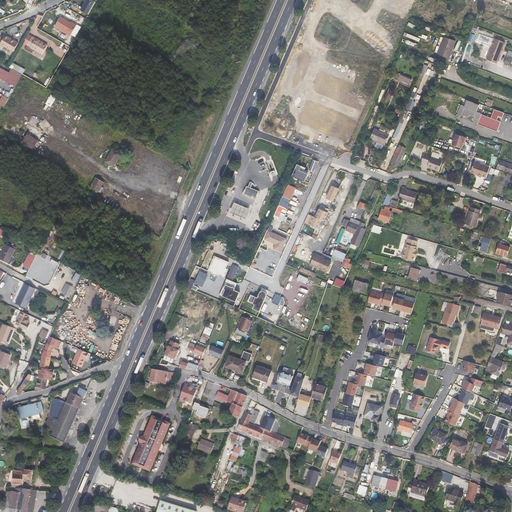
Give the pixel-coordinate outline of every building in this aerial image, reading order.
[(91,0),(86,0),(80,12),(88,17),(96,2),(91,0)] [(424,1),(421,5),(432,10),(434,6),(424,1)] [(469,4),(466,11),(473,14),(476,7),(469,4)] [(427,24),(430,19),(417,13),(415,19),(427,24)] [(56,25),(67,32),(71,34),(77,24),(72,20),(71,21),(61,15),(56,25)] [(452,18),(448,30),(458,33),(461,21),(452,18)] [(496,39),(481,34),(478,42),(493,48),(496,39)] [(14,42),(5,37),(0,44),(0,45),(9,51),(14,42)] [(46,46),(32,37),(29,41),(27,46),(41,54),(46,46)] [(443,41),(454,46),(456,41),(444,37),(443,41)] [(498,64),(506,43),(496,39),(488,60),(498,64)] [(443,41),(438,53),(449,58),(450,55),(452,48),(453,48),(454,46),(443,41)] [(424,64),(418,78),(422,80),(428,66),(424,64)] [(0,78),(5,81),(9,73),(0,67),(0,78)] [(394,80),(405,84),(408,78),(396,74),(394,80)] [(384,99),(390,101),(393,95),(387,92),(384,99)] [(473,120),(478,122),(481,114),(477,113),(478,110),(477,110),(479,105),(474,104),(474,103),(467,100),(464,106),(461,105),(457,115),(461,117),(461,115),(468,117),(469,114),(474,116),(473,120)] [(498,132),(501,122),(495,120),(497,116),(503,118),(504,113),(494,109),(491,118),(482,115),(479,125),(498,132)] [(398,137),(403,120),(399,119),(394,136),(398,137)] [(34,149),(38,141),(27,134),(29,132),(25,130),(23,132),(15,127),(7,122),(2,130),(34,149)] [(17,124),(15,127),(23,132),(25,130),(25,129),(17,124)] [(27,134),(38,141),(39,141),(43,135),(31,128),(29,132),(27,134)] [(370,139),(384,146),(389,134),(375,128),(370,139)] [(467,138),(456,134),(452,145),(462,148),(463,144),(464,141),(466,142),(467,138)] [(400,143),(392,163),(395,164),(405,140),(403,139),(401,143),(400,143)] [(104,163),(112,168),(120,154),(113,150),(104,163)] [(427,167),(439,171),(442,161),(438,159),(431,157),(424,155),(421,162),(428,164),(427,167)] [(497,169),(511,174),(511,165),(500,160),(497,169)] [(485,166),(474,163),(471,173),(478,175),(477,176),(481,177),(482,177),(486,178),(489,169),(485,167),(485,166)] [(91,186),(99,190),(101,186),(103,183),(96,178),(91,186)] [(252,196),(256,197),(258,191),(251,188),(253,183),(250,182),(248,187),(246,186),(243,195),(251,198),(252,196)] [(414,203),(418,193),(406,189),(407,188),(403,187),(399,199),(414,203)] [(327,198),(333,201),(336,194),(330,192),(327,198)] [(465,224),(475,227),(480,210),(471,207),(470,210),(469,210),(465,224)] [(321,219),(324,221),(328,212),(319,208),(315,217),(312,216),(309,224),(317,227),(321,219)] [(378,219),(388,222),(392,212),(382,209),(378,219)] [(346,230),(355,235),(360,222),(354,219),(353,222),(350,221),(346,230)] [(360,222),(355,235),(359,237),(363,228),(362,228),(364,223),(360,222)] [(359,237),(355,235),(351,243),(358,246),(361,241),(358,239),(359,237)] [(240,251),(249,247),(245,236),(235,241),(240,251)] [(480,251),(487,253),(491,239),(483,236),(481,242),(482,242),(480,251)] [(418,241),(408,238),(406,243),(404,251),(402,252),(401,255),(402,257),(412,260),(414,256),(415,251),(417,246),(416,246),(418,241)] [(495,253),(507,257),(510,247),(498,243),(495,253)] [(6,244),(1,255),(10,260),(16,249),(6,244)] [(350,267),(352,263),(350,262),(351,259),(345,256),(347,253),(335,248),(332,256),(345,261),(343,264),(350,267)] [(10,260),(1,255),(0,254),(0,259),(8,264),(10,260)] [(35,257),(29,254),(23,265),(30,268),(34,260),(35,257)] [(327,272),(331,263),(321,258),(321,257),(315,254),(310,265),(327,272)] [(126,266),(128,262),(117,256),(107,279),(113,282),(114,280),(119,267),(116,265),(117,260),(124,264),(123,265),(126,266)] [(511,266),(500,263),(498,271),(505,274),(506,270),(510,271),(510,273),(511,273),(511,266)] [(99,280),(101,276),(91,270),(84,266),(82,269),(89,273),(89,274),(99,280)] [(91,270),(101,276),(103,272),(102,271),(103,269),(98,266),(97,268),(93,266),(91,270)] [(139,291),(147,273),(135,267),(129,281),(136,285),(134,289),(139,291)] [(417,269),(414,280),(415,281),(422,282),(425,271),(417,269)] [(352,290),(365,294),(368,284),(355,280),(352,290)] [(35,289),(25,284),(16,303),(26,307),(35,289)] [(379,304),(382,294),(371,291),(368,301),(372,302),(379,304)] [(499,303),(511,306),(511,294),(501,292),(499,303)] [(393,295),(385,293),(382,304),(390,306),(393,295)] [(357,305),(363,306),(366,296),(361,295),(360,300),(358,300),(357,305)] [(401,310),(404,299),(396,297),(393,308),(401,310)] [(415,302),(404,299),(401,310),(405,311),(405,310),(412,312),(415,302)] [(456,313),(458,305),(446,302),(441,323),(451,325),(452,321),(453,322),(454,315),(455,313),(456,313)] [(28,315),(22,311),(15,324),(27,329),(29,324),(28,324),(27,323),(28,321),(29,319),(27,318),(28,315)] [(483,313),(481,323),(480,327),(491,330),(492,326),(496,328),(499,317),(483,313)] [(247,332),(252,321),(243,317),(238,328),(247,332)] [(164,339),(169,341),(170,338),(172,338),(177,326),(183,328),(186,322),(180,319),(179,321),(173,318),(164,339)] [(15,329),(4,324),(0,335),(0,340),(7,344),(10,337),(11,337),(15,329)] [(511,326),(504,324),(500,333),(510,335),(508,341),(511,342),(511,326)] [(45,339),(48,332),(42,330),(39,337),(40,337),(44,339),(45,339)] [(205,330),(199,346),(205,348),(211,332),(205,330)] [(368,341),(380,344),(383,334),(379,333),(379,332),(374,331),(374,332),(370,331),(368,341)] [(394,342),(396,334),(394,334),(392,333),(392,332),(388,331),(385,343),(393,345),(394,342)] [(405,335),(397,332),(396,334),(394,342),(403,344),(405,335)] [(449,341),(441,339),(441,340),(429,336),(425,351),(433,353),(434,348),(437,349),(437,346),(440,347),(440,346),(447,348),(449,341)] [(62,342),(57,340),(50,337),(48,341),(43,355),(41,368),(48,369),(50,361),(51,351),(54,347),(58,349),(62,342)] [(164,356),(175,360),(180,348),(179,348),(180,345),(171,341),(164,356)] [(184,348),(203,355),(205,348),(199,346),(185,341),(183,344),(184,348)] [(496,343),(494,350),(497,351),(500,352),(503,346),(496,343)] [(205,353),(211,355),(215,347),(208,345),(205,353)] [(409,345),(407,351),(414,353),(416,347),(409,345)] [(88,353),(78,349),(72,363),(82,367),(85,358),(86,356),(87,357),(88,353)] [(229,355),(225,366),(242,373),(246,362),(249,363),(252,354),(244,351),(240,360),(229,355)] [(10,356),(1,352),(0,353),(0,365),(5,367),(5,368),(8,361),(10,356)] [(373,363),(383,366),(386,356),(371,352),(370,356),(375,358),(373,363)] [(491,356),(487,365),(490,366),(489,368),(493,369),(491,373),(498,375),(501,367),(504,369),(507,363),(495,358),(491,356)] [(465,365),(463,370),(473,373),(476,363),(464,360),(463,364),(465,365)] [(196,371),(197,369),(198,367),(186,363),(186,364),(181,362),(179,368),(196,371)] [(366,363),(365,367),(366,367),(365,373),(375,375),(378,366),(366,363)] [(253,377),(267,382),(272,371),(257,365),(253,377)] [(48,369),(39,368),(39,373),(40,373),(39,377),(47,378),(50,379),(51,373),(53,374),(54,369),(48,369)] [(168,372),(152,369),(150,382),(166,385),(167,379),(170,379),(172,372),(168,372)] [(278,382),(290,386),(294,375),(282,371),(281,372),(279,372),(277,377),(279,378),(278,382)] [(354,379),(353,382),(358,384),(364,385),(367,375),(357,372),(355,379),(354,379)] [(416,372),(413,383),(425,386),(428,376),(416,372)] [(32,381),(34,376),(28,375),(17,391),(20,394),(21,394),(23,389),(30,380),(32,381)] [(296,376),(291,394),(298,397),(300,393),(304,378),(296,376)] [(45,389),(47,378),(39,377),(37,387),(36,387),(36,391),(39,390),(45,389)] [(470,377),(468,381),(475,384),(480,387),(483,381),(470,377)] [(466,380),(462,388),(471,392),(475,384),(468,381),(466,380)] [(328,385),(316,381),(312,393),(311,397),(323,400),(328,385)] [(347,393),(355,395),(358,384),(353,382),(349,382),(347,393)] [(193,403),(198,389),(186,385),(181,399),(193,403)] [(51,400),(49,415),(74,418),(79,407),(86,391),(80,389),(78,394),(76,393),(75,394),(71,393),(66,402),(55,398),(51,400)] [(463,389),(458,400),(465,403),(467,404),(472,394),(463,389)] [(229,414),(238,417),(239,418),(248,396),(244,394),(239,393),(232,390),(229,397),(219,392),(216,398),(227,402),(227,401),(233,404),(229,414)] [(395,394),(393,393),(390,405),(397,407),(400,395),(399,395),(400,392),(396,391),(395,394)] [(198,398),(193,411),(202,415),(206,402),(201,400),(201,399),(202,399),(204,394),(200,393),(198,398)] [(298,397),(297,403),(300,404),(303,405),(309,406),(311,397),(300,393),(298,397)] [(355,395),(347,393),(344,404),(352,406),(355,395)] [(422,407),(425,397),(414,394),(410,408),(420,410),(421,407),(422,407)] [(507,396),(502,395),(498,405),(510,410),(511,405),(511,399),(509,398),(506,397),(507,396)] [(450,409),(459,414),(465,403),(458,400),(455,398),(451,405),(450,405),(448,409),(450,409)] [(32,415),(40,413),(39,411),(43,410),(41,403),(18,409),(20,419),(32,415)] [(377,424),(380,425),(381,421),(378,420),(382,407),(368,403),(365,415),(373,417),(372,420),(377,421),(377,424)] [(449,414),(445,421),(455,426),(460,415),(459,414),(450,409),(448,413),(449,414)] [(258,427),(265,429),(269,431),(270,431),(272,424),(274,424),(276,419),(267,415),(264,422),(257,420),(260,413),(254,410),(252,416),(249,422),(259,426),(258,427)] [(346,415),(335,412),(332,421),(337,422),(340,423),(339,424),(343,425),(346,415)] [(252,416),(245,413),(238,429),(239,429),(249,433),(253,425),(249,423),(249,422),(252,416)] [(346,415),(343,425),(347,426),(348,425),(348,424),(351,425),(351,426),(354,427),(357,417),(346,414),(346,415)] [(485,426),(492,429),(497,416),(490,414),(485,426)] [(47,426),(47,428),(53,431),(51,437),(64,442),(73,422),(74,418),(49,415),(49,417),(47,425),(47,426)] [(161,422),(162,420),(153,417),(144,439),(148,437),(154,419),(161,422)] [(161,422),(154,419),(148,437),(144,439),(143,443),(145,446),(138,464),(153,469),(159,451),(162,450),(164,446),(162,442),(169,424),(163,422),(164,420),(162,420),(161,422)] [(172,423),(164,420),(163,422),(169,424),(162,442),(164,446),(172,423)] [(403,430),(409,432),(412,423),(401,420),(398,430),(402,431),(403,430)] [(179,449),(185,451),(186,451),(195,426),(189,423),(179,449)] [(253,425),(249,433),(249,434),(261,439),(265,429),(258,427),(253,425)] [(494,439),(503,442),(507,430),(498,427),(494,439)] [(265,429),(261,439),(282,447),(286,438),(270,431),(269,431),(265,429)] [(430,438),(442,444),(446,434),(434,429),(430,438)] [(297,442),(309,447),(312,439),(313,437),(301,433),(297,442)] [(244,444),(246,439),(246,438),(239,436),(234,434),(231,442),(236,443),(237,441),(244,444)] [(286,438),(282,447),(287,449),(291,440),(286,438)] [(214,444),(201,439),(198,449),(211,454),(214,444)] [(309,449),(317,452),(320,445),(322,440),(317,439),(317,441),(312,439),(309,447),(309,449)] [(453,439),(450,447),(457,450),(463,453),(468,444),(462,441),(461,442),(453,439)] [(501,447),(503,442),(494,439),(490,450),(498,453),(507,456),(509,450),(501,447)] [(478,456),(482,444),(475,441),(471,453),(478,456)] [(145,446),(143,443),(136,466),(154,472),(162,450),(159,451),(153,469),(138,464),(145,446)] [(323,447),(320,445),(317,452),(317,454),(325,457),(328,449),(323,447)] [(270,453),(262,451),(260,461),(268,462),(270,453)] [(331,460),(338,463),(342,454),(334,452),(331,460)] [(357,466),(344,461),(341,469),(355,473),(357,466)] [(31,480),(33,470),(24,469),(24,471),(14,470),(12,484),(22,485),(23,480),(31,480)] [(441,471),(439,480),(451,482),(453,474),(441,471)] [(308,473),(305,485),(315,488),(319,476),(308,473)] [(385,489),(388,479),(374,475),(371,486),(385,489)] [(399,481),(388,479),(385,489),(396,492),(399,481)] [(430,485),(414,480),(412,488),(408,487),(407,494),(410,495),(411,492),(426,497),(430,485)] [(476,484),(471,482),(465,500),(471,502),(476,484)] [(7,492),(4,507),(3,511),(32,511),(36,490),(21,488),(20,492),(15,492),(11,491),(7,492)] [(464,493),(449,489),(446,499),(460,504),(464,493)] [(310,501),(295,495),(289,510),(295,511),(296,507),(306,511),(310,501)] [(243,511),(246,502),(233,498),(229,509),(238,511),(243,511)] [(196,511),(160,501),(156,511),(196,511)]
